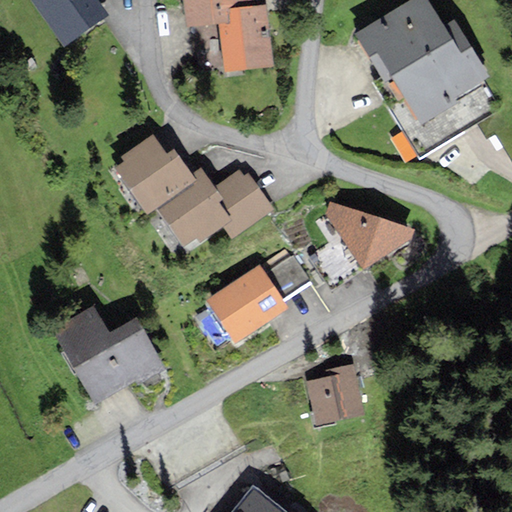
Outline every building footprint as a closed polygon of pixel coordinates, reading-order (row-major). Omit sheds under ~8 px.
[(30,0),(62,46),(108,15),(97,0),(30,0)] [(273,68),(264,0),(182,0),(185,27),(219,23),(225,73),(273,68)] [(444,26),(427,0),(410,0),(354,35),(385,84),(392,79),(421,126),(482,88),(479,84),(489,78),(453,20),(444,26)] [(125,161),(114,169),(147,215),(156,209),(196,180),(191,174),(173,150),(167,154),(152,134),(121,157),(125,161)] [(215,187),(205,173),(200,167),(191,174),(196,180),(156,209),(183,246),(195,238),(199,243),(222,226),(226,223),(231,220),(219,203),(224,199),(215,187)] [(239,169),(215,187),(224,199),(219,203),(231,220),(226,223),(222,226),(232,240),(274,210),(248,173),(244,176),(239,169)] [(415,230),(330,202),(326,214),(362,270),(410,240),(415,230)] [(261,266),(266,274),(291,257),(286,250),(261,266)] [(266,274),(282,298),(309,280),(293,256),(291,257),(266,274)] [(205,300),(234,344),(288,308),(282,298),(266,274),(261,266),(259,265),(205,300)] [(94,406),(165,369),(137,318),(109,333),(94,306),(52,328),(94,406)] [(316,426),(364,414),(353,364),(326,370),(328,376),(306,382),(316,426)] [(285,511),(254,487),(233,511),(285,511)]
